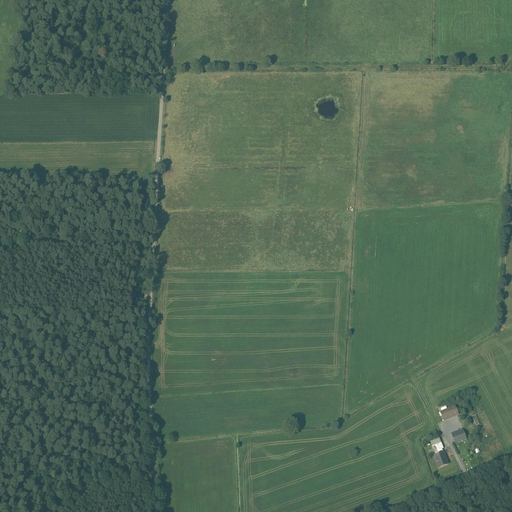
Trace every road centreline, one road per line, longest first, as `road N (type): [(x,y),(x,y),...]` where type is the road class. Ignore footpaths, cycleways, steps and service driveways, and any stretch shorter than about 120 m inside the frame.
road 1 (track): [(166,0),(146,345),(155,511)]
road 2 (track): [(162,67),(511,66)]
road 3 (unclassified): [(383,511),(511,460)]
